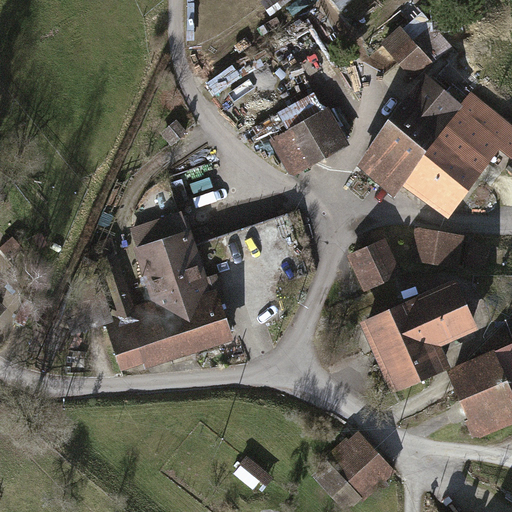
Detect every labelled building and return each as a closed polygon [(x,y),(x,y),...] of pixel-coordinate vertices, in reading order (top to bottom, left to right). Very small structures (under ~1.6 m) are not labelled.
[(278,28),(312,11),(307,0),(266,0),(264,1),(278,28)] [(467,7),(444,7),(444,18),(467,19),(467,7)] [(394,32),(382,43),(412,75),(425,63),(418,56),(426,49),(411,32),(402,40),(394,32)] [(460,113),(423,87),(369,164),(405,190),(460,113)] [(460,113),(405,190),(452,223),(502,153),(511,160),(511,134),(482,113),(475,124),(460,113)] [(346,144),(327,114),(273,148),(292,178),(346,144)] [(193,221),(136,242),(156,296),(213,275),(193,221)] [(460,239),(421,230),(415,258),(454,266),(460,239)] [(124,307),(144,300),(119,232),(99,239),(124,307)] [(398,276),(381,242),(349,257),(365,292),(398,276)] [(489,272),(495,247),(476,242),(470,267),(489,272)] [(144,300),(124,307),(105,314),(122,359),(144,351),(146,357),(232,325),(213,275),(156,296),(144,300)] [(476,346),(451,288),(364,324),(396,399),(444,379),(437,362),(476,346)] [(0,321),(9,313),(0,303),(0,321)] [(49,324),(39,320),(32,336),(42,341),(49,324)] [(511,421),(511,351),(455,373),(479,434),(511,421)] [(390,469),(359,432),(331,456),(362,493),(390,469)] [(268,466),(249,452),(236,469),(255,484),(268,466)]
